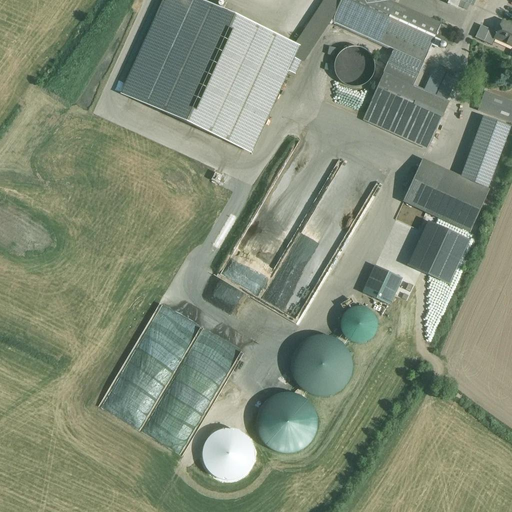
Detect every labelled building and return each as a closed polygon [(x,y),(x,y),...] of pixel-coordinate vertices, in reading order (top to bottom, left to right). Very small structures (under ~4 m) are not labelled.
[(286,70),(297,46),(195,0),(166,0),(124,95),(249,152),(286,70)] [(297,46),(286,70),(295,74),(301,62),(302,62),(336,10),(339,12),(344,0),(326,0),(325,4),(297,46)] [(344,0),(339,12),(334,24),(350,32),(356,19),(364,0),(344,0)] [(394,3),(386,0),(364,0),(356,19),(428,52),(431,45),(435,38),(441,25),(441,24),(394,3)] [(428,52),(356,19),(350,32),(394,52),(422,65),(423,65),(428,52)] [(496,22),(492,31),(497,33),(501,24),(496,22)] [(511,26),(502,22),(501,24),(497,33),(494,39),(495,39),(511,46),(511,53),(511,55),(511,26)] [(456,31),(441,25),(435,38),(441,41),(450,45),(456,31)] [(489,30),(483,42),(492,46),(495,39),(494,39),(497,33),(492,31),(489,30)] [(441,41),(435,38),(431,45),(438,48),(441,41)] [(373,75),(375,67),(373,59),(369,53),(362,49),(354,47),(347,49),(340,53),(336,60),(334,68),(336,75),(340,82),(347,86),(355,88),(362,86),(369,82),(373,75)] [(422,65),(394,52),(384,74),(385,74),(412,86),(422,65)] [(412,86),(385,74),(372,102),(408,119),(421,90),(412,86)] [(427,91),(441,97),(446,86),(432,80),(427,91)] [(448,103),(421,90),(408,119),(436,131),(448,103)] [(408,119),(372,102),(364,119),(428,148),(436,131),(408,119)] [(488,119),(464,186),(485,196),(510,127),(488,119)] [(311,191),(314,193),(322,180),(332,165),(331,164),(333,161),(324,155),(321,159),(320,159),(318,162),(313,158),(303,172),(298,169),(294,174),(296,175),(298,172),(304,176),(300,181),(303,183),(299,189),(308,195),(311,191)] [(420,166),(403,202),(425,212),(442,176),(420,166)] [(464,186),(442,176),(425,212),(469,232),(486,196),(485,196),(464,186)] [(305,301),(335,242),(305,227),(282,273),(295,279),(292,284),(302,289),(299,294),(303,296),(302,299),(305,301)] [(457,275),(471,238),(448,229),(440,251),(435,250),(429,264),(457,275)] [(402,279),(375,266),(362,293),(389,306),(402,279)] [(376,332),(377,325),(376,318),(371,312),(365,308),(358,307),(351,309),(345,313),(341,319),(340,326),(342,333),(346,339),(352,343),(359,344),(366,343),(372,338),(376,332)] [(350,378),(352,366),(350,354),(343,345),(333,338),(321,336),(309,339),(299,345),(293,355),(291,367),(293,379),(300,389),(310,395),(322,397),(334,395),(344,388),(350,378)] [(315,435),(317,423),(315,412),(308,402),(298,396),(286,393),(275,396),(265,403),(258,413),(256,424),(259,436),(265,446),(275,452),(287,454),(299,452),(309,445),(315,435)]
